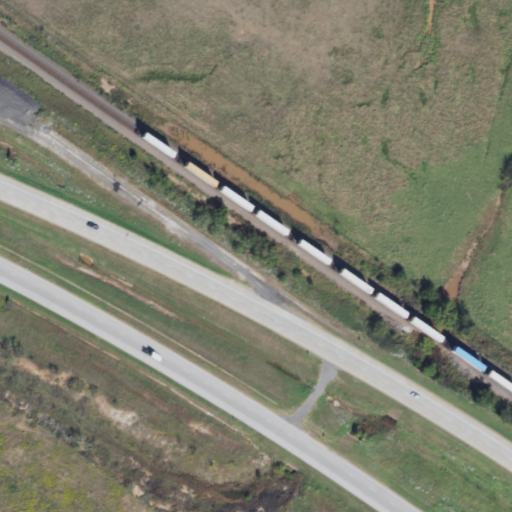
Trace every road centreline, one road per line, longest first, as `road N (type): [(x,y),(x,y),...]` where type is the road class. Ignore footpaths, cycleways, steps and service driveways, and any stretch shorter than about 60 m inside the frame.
road 1 (motorway): [(511,449),(440,401),(265,309),(0,183)]
road 2 (motorway): [(0,263),(175,359),(413,511)]
